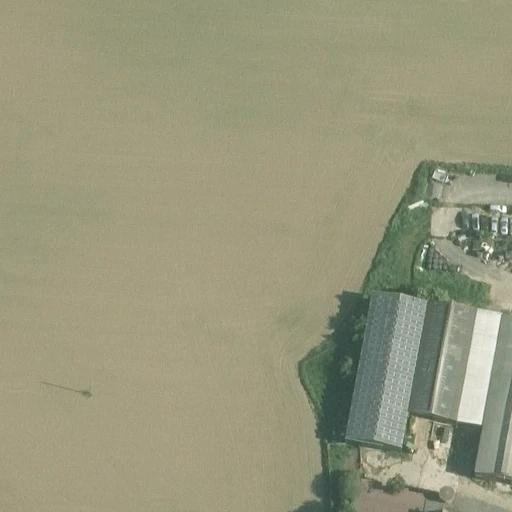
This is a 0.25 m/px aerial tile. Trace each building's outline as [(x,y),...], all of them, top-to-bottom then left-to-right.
[(427,309),(372,299),(345,445),(400,455),(407,418),(427,309)] [(475,317),(427,309),(407,418),(455,427),(475,317)] [(511,323),(503,322),(492,381),(474,480),(511,486),(511,323)] [(382,489),(357,484),(351,511),(424,511),(427,502),(381,493),(382,489)] [(454,506),(454,505),(454,503),(453,502),(452,499),(449,498),(446,497),(443,498),(441,499),(439,502),(439,504),(439,505),(439,507),(439,508),(441,510),(443,511),(444,511),(447,511),(448,511),(449,511),(451,511),(452,510),(453,509),(453,507),(454,506)] [(492,511),(481,508),(454,503),(454,505),(454,506),(453,507),(453,509),(452,510),(451,511),(449,511),(448,511),(447,511),(444,511),(443,511),(441,510),(439,508),(439,507),(439,505),(439,504),(427,502),(424,511),(492,511)]
